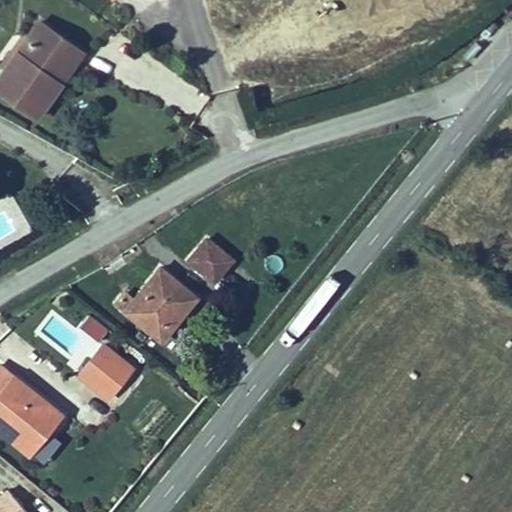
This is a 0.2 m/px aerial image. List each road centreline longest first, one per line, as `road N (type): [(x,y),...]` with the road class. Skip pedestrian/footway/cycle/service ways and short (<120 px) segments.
road 1 (residential): [(0,295),(268,149),(417,105),(446,106),(470,121)]
road 2 (secondary): [(470,121),(153,511)]
